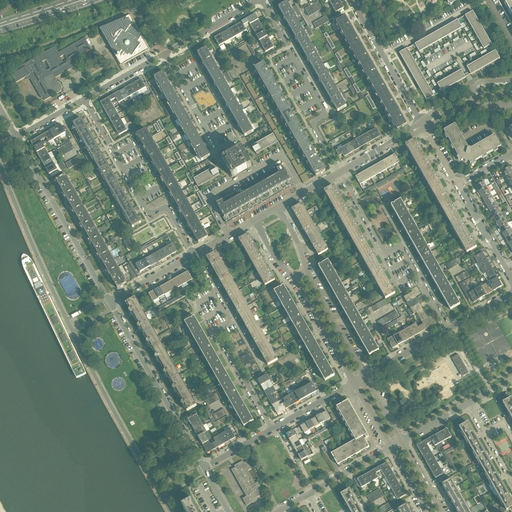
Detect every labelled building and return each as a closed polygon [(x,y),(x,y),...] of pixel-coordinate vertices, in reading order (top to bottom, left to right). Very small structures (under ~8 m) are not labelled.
[(511,23),(511,24),(511,22),(503,8),(501,4),(500,2),(498,0),(485,0),(505,35),(511,47),(511,23)] [(509,10),(511,13),(511,14),(511,0),(503,0),(505,3),(507,6),(509,10)] [(280,6),(279,7),(280,10),(285,19),(286,20),(288,24),(289,25),(290,27),(292,31),(297,39),(297,40),(298,41),(301,46),(302,49),(304,52),(309,60),(309,61),(309,62),(313,67),(314,70),(316,73),(321,81),(321,82),(324,88),(326,91),(328,94),(332,102),(333,102),(333,103),(336,109),(338,108),(339,111),(344,108),(345,108),(345,107),(343,105),(345,104),(343,101),(346,99),(347,99),(344,94),(341,90),(338,92),(331,80),(334,79),(334,78),(335,78),(332,73),(330,69),(328,70),(326,71),(319,59),(323,57),(320,53),(318,48),(317,49),(314,50),(308,38),(311,36),(308,32),(306,27),(302,29),(296,17),(299,16),(297,11),(294,6),(291,8),(287,2),(286,3),(280,6)] [(341,2),(333,7),(336,13),(344,8),(341,2)] [(465,16),(467,20),(475,16),(473,11),(465,16)] [(255,15),(242,22),(243,24),(244,26),(245,27),(245,28),(248,26),(246,24),(247,24),(249,23),(250,24),(250,25),(252,24),(259,20),(255,15)] [(467,20),(470,25),(478,20),(475,16),(467,20)] [(111,24),(100,29),(103,34),(114,53),(115,52),(118,54),(117,55),(117,56),(118,57),(119,57),(120,56),(121,57),(124,53),(128,56),(129,54),(132,56),(135,51),(136,52),(137,52),(137,51),(138,51),(138,50),(138,49),(137,48),(141,44),(138,42),(139,40),(141,37),(134,24),(133,23),(132,24),(129,19),(128,17),(123,20),(111,24)] [(397,130),(406,125),(403,118),(404,117),(403,116),(401,112),(400,112),(399,112),(397,109),(394,103),(395,102),(395,101),(392,96),(391,97),(389,94),(385,87),(386,87),(386,85),(383,81),(382,81),(382,82),(380,78),(376,72),(377,72),(378,71),(377,70),(375,66),(374,66),(373,66),(371,63),(368,57),(369,56),(369,55),(366,50),(365,51),(364,51),(363,48),(359,41),(360,40),(359,39),(357,35),(356,35),(354,32),(350,26),(351,26),(352,25),(351,24),(348,19),(347,20),(345,17),(341,20),(339,20),(336,22),(336,23),(337,24),(340,30),(345,38),(349,45),(352,50),(353,53),(356,58),(358,61),(362,68),(366,76),(371,83),(375,91),(379,99),(384,107),(388,114),(392,122),(397,130)] [(252,24),(250,25),(253,30),(261,26),(261,24),(259,20),(252,24)] [(457,20),(453,23),(457,31),(462,28),(461,27),(460,25),(457,20)] [(470,25),(473,30),(481,25),(478,20),(470,25)] [(238,24),(236,26),(241,34),(247,31),(245,28),(245,27),(244,26),(243,24),(242,22),(238,24)] [(453,23),(448,25),(452,33),(457,31),(453,23)] [(448,25),(443,28),(448,36),(452,33),(448,25)] [(473,30),(475,34),(483,30),(481,25),(473,30)] [(236,26),(231,29),(235,37),(241,34),(236,26)] [(261,26),(253,30),(256,36),(265,31),(261,26)] [(443,28),(438,31),(443,39),(448,36),(443,28)] [(231,29),(225,32),(230,40),(235,37),(231,29)] [(476,35),(478,39),(486,35),(483,30),(475,34),(476,35)] [(265,31),(256,36),(259,41),(268,36),(265,31)] [(438,31),(434,33),(438,41),(442,39),(443,39),(438,31)] [(225,32),(220,35),(225,43),(230,40),(225,32)] [(434,33),(429,36),(434,44),(438,41),(434,33)] [(220,35),(214,38),(219,46),(225,43),(220,35)] [(478,39),(481,44),(489,39),(486,35),(478,39)] [(268,36),(259,41),(263,47),(271,42),(268,36)] [(429,36),(424,39),(429,47),(434,44),(429,36)] [(55,46),(16,69),(18,72),(12,75),(16,83),(30,75),(31,77),(30,77),(42,98),(43,97),(45,101),(53,96),(53,95),(54,94),(56,94),(57,94),(58,93),(59,93),(60,92),(61,91),(61,90),(62,89),(62,88),(62,87),(61,85),(61,84),(60,83),(59,83),(57,82),(55,78),(74,67),(72,64),(82,59),(80,56),(91,49),(85,38),(59,53),(56,48),(55,46)] [(329,38),(326,39),(332,49),(335,48),(329,38)] [(424,39),(420,41),(424,49),(429,47),(424,39)] [(489,39),(481,44),(484,49),(489,46),(491,45),(492,45),(490,42),(489,39)] [(237,50),(247,44),(249,43),(248,41),(236,48),(237,50)] [(415,45),(416,47),(419,52),(424,49),(420,41),(415,44),(415,45)] [(271,42),(263,47),(266,52),(274,48),(271,42)] [(198,53),(216,85),(245,136),(246,136),(247,136),(252,133),(252,132),(254,132),(206,48),(205,49),(199,52),(198,53)] [(401,56),(402,58),(410,53),(407,49),(407,48),(399,53),(401,56)] [(215,51),(211,53),(216,62),(220,60),(215,51)] [(495,51),(490,53),(495,61),(500,59),(495,51)] [(402,58),(405,62),(412,58),(410,53),(402,58)] [(490,53),(486,56),(490,64),(495,61),(490,53)] [(486,56),(481,59),(485,67),(490,64),(486,56)] [(405,62),(407,67),(415,62),(412,58),(405,62)] [(480,59),(476,61),(481,69),(485,67),(481,59),(480,59)] [(476,61),(471,64),(476,72),(481,69),(476,61)] [(407,67),(410,72),(418,67),(415,62),(407,67)] [(255,68),(311,168),(316,176),(326,171),(322,164),(323,164),(319,158),(318,158),(313,149),(314,148),(311,142),(310,143),(304,133),(305,133),(302,127),(301,127),(296,118),(296,117),(293,112),(292,112),(287,103),(288,102),(285,96),(284,97),(278,87),(279,87),(276,81),(275,81),(269,72),(270,71),(267,65),(266,66),(264,63),(263,63),(255,68)] [(476,72),(471,64),(467,67),(471,75),(476,72)] [(410,72),(413,76),(420,72),(418,67),(410,72)] [(461,70),(456,73),(461,81),(465,78),(461,70)] [(227,72),(223,74),(228,83),(232,81),(229,75),(227,72)] [(413,76),(415,81),(423,76),(420,72),(413,76)] [(456,73),(451,75),(456,83),(461,81),(456,73)] [(158,84),(152,87),(157,96),(163,93),(170,104),(164,108),(169,117),(175,113),(181,125),(178,127),(183,136),(186,134),(193,146),(190,148),(195,157),(198,155),(199,156),(200,158),(202,158),(203,160),(209,157),(207,154),(209,153),(164,76),(163,76),(161,74),(156,77),(157,80),(156,80),(158,84)] [(448,77),(447,78),(451,86),(455,84),(456,83),(451,75),(448,77)] [(415,81),(418,86),(426,81),(423,76),(415,81)] [(447,78),(442,81),(447,89),(451,86),(447,78)] [(141,79),(136,83),(140,91),(146,88),(141,79)] [(418,86),(421,90),(428,86),(426,81),(418,86)] [(437,84),(440,89),(441,91),(442,92),(447,89),(442,81),(437,84)] [(136,83),(130,86),(135,94),(140,91),(136,83)] [(130,86),(125,89),(130,97),(135,94),(130,86)] [(421,90),(423,95),(431,91),(428,86),(421,90)] [(125,89),(119,92),(124,100),(127,98),(128,101),(131,99),(130,97),(125,89)] [(431,91),(423,95),(426,100),(434,96),(431,91)] [(119,92),(114,95),(115,97),(116,98),(116,99),(116,100),(117,100),(119,103),(124,100),(119,92)] [(100,102),(104,108),(112,103),(111,101),(116,99),(116,98),(115,97),(114,95),(100,102)] [(368,95),(366,97),(373,109),(376,108),(368,95)] [(104,108),(107,113),(115,109),(112,103),(104,108)] [(107,113),(110,119),(118,114),(115,109),(107,113)] [(110,119),(113,124),(121,120),(118,114),(110,119)] [(77,130),(72,133),(77,141),(82,139),(88,149),(89,150),(89,151),(84,153),(89,162),(94,159),(101,171),(97,173),(102,182),(106,180),(112,192),(109,194),(114,203),(117,201),(124,213),(121,215),(126,224),(129,222),(133,228),(134,227),(140,224),(141,223),(136,214),(129,202),(128,199),(106,161),(84,121),(82,119),(81,120),(80,119),(77,121),(75,123),(73,124),(77,130)] [(113,124),(116,130),(124,125),(121,120),(113,124)] [(61,125),(55,128),(60,136),(65,133),(66,135),(69,140),(72,139),(69,134),(65,127),(63,128),(61,125)] [(124,125),(116,130),(119,135),(127,131),(124,125)] [(461,161),(462,161),(463,160),(464,161),(465,161),(467,161),(467,162),(468,162),(469,161),(470,164),(501,147),(495,137),(471,150),(467,150),(456,129),(454,125),(443,131),(449,141),(461,161)] [(55,128),(50,131),(54,139),(60,136),(55,128)] [(376,128),(371,131),(375,139),(380,136),(381,136),(376,128)] [(179,209),(184,218),(183,219),(187,225),(188,224),(191,230),(193,234),(192,234),(195,240),(196,239),(198,243),(208,237),(204,231),(185,196),(183,194),(147,129),(137,135),(141,141),(140,142),(143,148),(144,147),(149,157),(148,157),(152,163),(153,162),(158,172),(157,173),(161,178),(162,178),(167,187),(166,188),(169,194),(170,193),(176,203),(175,203),(178,209),(179,209)] [(50,131),(44,134),(46,137),(46,138),(47,139),(48,140),(49,142),(54,139),(50,131)] [(371,131),(366,134),(370,142),(375,139),(371,131)] [(44,134),(31,142),(34,147),(42,143),(41,141),(46,138),(46,137),(44,134)] [(273,134),(268,137),(272,145),(278,142),(273,134)] [(366,134),(361,137),(365,145),(370,142),(366,134)] [(268,137),(262,140),(267,148),(272,145),(268,137)] [(361,137),(355,140),(360,148),(365,145),(361,137)] [(42,143),(34,147),(37,153),(45,148),(43,145),(47,143),(47,144),(49,142),(48,140),(46,141),(42,143)] [(262,140),(257,143),(262,151),(267,148),(262,140)] [(355,140),(350,143),(354,151),(360,148),(355,140)] [(466,253),(467,253),(476,247),(473,241),(474,240),(472,238),(471,238),(469,235),(464,226),(465,225),(464,222),(463,223),(461,220),(455,210),(456,209),(455,207),(454,207),(452,204),(446,195),(448,194),(446,192),(445,192),(443,189),(438,179),(439,179),(437,176),(436,177),(435,174),(429,164),(430,163),(429,161),(428,161),(426,158),(420,149),(421,148),(420,146),(419,146),(417,143),(415,140),(406,145),(405,146),(406,145),(466,253)] [(262,151),(257,143),(252,146),(253,148),(255,152),(256,154),(262,151)] [(350,143),(345,146),(349,154),(354,151),(350,143)] [(349,154),(345,146),(344,144),(341,145),(343,147),(336,151),(339,156),(343,154),(344,157),(349,154)] [(45,148),(37,153),(40,159),(48,154),(45,148)] [(242,149),(237,151),(221,161),(231,178),(252,166),(242,149)] [(48,154),(40,159),(43,164),(51,159),(48,154)] [(394,155),(389,158),(393,165),(399,162),(395,154),(394,155)] [(383,161),(388,169),(389,171),(394,167),(393,165),(389,158),(383,161)] [(51,159),(43,164),(46,169),(55,165),(51,159)] [(383,161),(378,164),(382,172),(388,169),(383,161)] [(378,164),(372,167),(377,175),(382,172),(378,164)] [(55,165),(46,169),(49,175),(58,170),(55,165)] [(226,224),(276,195),(294,185),(291,179),(290,180),(285,171),(284,171),(282,167),(283,167),(282,167),(281,165),(216,202),(215,202),(219,209),(219,208),(219,209),(224,217),(223,218),(225,221),(226,224)] [(301,166),(295,169),(299,175),(302,174),(301,171),(303,170),(301,166)] [(215,167),(210,170),(214,178),(220,175),(218,173),(219,173),(217,169),(216,169),(215,167)] [(372,167),(367,170),(371,178),(377,175),(372,167)] [(499,173),(502,178),(505,177),(511,172),(511,171),(510,168),(510,167),(502,172),(499,173)] [(210,170),(204,173),(209,181),(214,178),(210,170)] [(367,170),(361,174),(365,181),(371,178),(367,170)] [(204,173),(199,176),(204,184),(209,181),(204,173)] [(365,181),(361,174),(356,176),(355,176),(358,181),(358,182),(359,182),(360,185),(360,184),(365,181)] [(98,254),(104,264),(103,265),(106,270),(107,270),(112,279),(111,280),(114,286),(116,285),(117,289),(127,283),(97,231),(66,175),(56,181),(60,187),(59,188),(62,194),(63,193),(69,202),(68,203),(71,209),(72,208),(77,218),(76,219),(80,224),(81,224),(86,233),(85,234),(88,240),(89,239),(95,249),(94,249),(97,255),(98,254)] [(303,175),(300,176),(303,183),(309,180),(312,178),(310,176),(307,177),(307,176),(304,177),(303,175)] [(204,184),(199,176),(194,179),(198,187),(204,184)] [(476,187),(479,192),(486,187),(484,182),(483,182),(475,186),(476,187)] [(385,196),(394,190),(391,185),(385,189),(383,186),(379,188),(385,196)] [(353,220),(348,211),(348,210),(349,209),(347,207),(346,207),(344,204),(339,195),(340,194),(339,192),(338,192),(336,189),(334,186),(324,191),(359,253),(385,299),(395,294),(391,287),(392,287),(391,284),(390,285),(388,281),(383,272),(384,271),(382,269),(381,269),(379,266),(374,256),(375,256),(373,253),(372,254),(371,250),(370,251),(365,241),(366,240),(365,238),(364,238),(362,235),(356,226),(357,225),(356,223),(355,223),(353,220)] [(479,192),(482,197),(489,193),(486,187),(479,192)] [(482,197),(485,202),(492,198),(489,193),(482,197)] [(485,202),(488,208),(495,203),(492,198),(485,202)] [(460,304),(429,251),(401,200),(391,206),(450,310),(460,304)] [(488,208),(491,213),(498,208),(495,203),(488,208)] [(299,222),(304,231),(303,232),(305,234),(306,234),(308,237),(313,246),(312,247),(315,253),(316,252),(318,256),(328,250),(302,204),(292,209),(296,216),(295,216),(296,219),(297,218),(299,222)] [(491,213),(493,218),(501,214),(498,208),(491,213)] [(493,218),(496,223),(504,219),(501,214),(493,218)] [(496,223),(499,228),(507,224),(504,219),(496,223)] [(499,228),(502,233),(510,229),(511,229),(510,227),(509,227),(507,224),(499,228)] [(502,233),(505,239),(511,234),(511,232),(510,229),(502,233)] [(259,253),(254,243),(255,243),(253,240),(252,241),(249,234),(239,240),(261,278),(265,286),(275,280),(271,274),(272,273),(271,271),(270,271),(268,268),(262,258),(263,258),(262,255),(261,256),(259,253)] [(166,244),(166,245),(167,247),(171,255),(177,252),(172,244),(171,241),(171,242),(166,244)] [(165,244),(160,247),(162,250),(166,258),(171,255),(167,247),(166,245),(166,244),(165,244)] [(162,250),(157,253),(161,261),(166,258),(162,250)] [(473,255),(470,257),(471,259),(475,265),(477,263),(486,258),(483,253),(483,252),(481,253),(480,250),(478,251),(473,254),(473,255)] [(264,359),(266,362),(268,366),(278,360),(260,329),(256,322),(247,306),(243,299),(238,291),(216,252),(207,258),(210,264),(209,265),(211,267),(212,267),(214,270),(219,280),(218,280),(219,283),(220,282),(222,285),(228,295),(227,296),(228,298),(229,298),(237,310),(236,311),(237,313),(237,314),(238,313),(240,317),(245,326),(244,326),(246,329),(247,328),(254,341),(253,342),(254,344),(255,344),(263,356),(262,357),(263,360),(264,359)] [(157,253),(151,256),(156,264),(161,261),(157,253)] [(151,256),(146,259),(151,266),(156,264),(151,256)] [(138,257),(129,262),(132,267),(138,277),(139,276),(138,274),(140,273),(140,272),(145,269),(141,262),(139,258),(138,257)] [(486,258),(477,263),(480,269),(489,264),(486,258)] [(146,259),(141,262),(145,269),(151,266),(146,259)] [(319,266),(365,349),(369,356),(379,350),(356,309),(328,261),(319,266)] [(489,264),(480,269),(484,275),(486,273),(492,270),(489,264)] [(488,277),(486,278),(488,281),(490,280),(491,281),(497,278),(492,270),(486,273),(488,277)] [(188,272),(182,275),(187,283),(192,279),(192,280),(190,276),(190,275),(190,274),(190,275),(188,272),(187,272),(188,272)] [(182,275),(177,278),(181,286),(187,283),(182,275)] [(177,278),(171,281),(175,289),(181,286),(177,278)] [(493,285),(490,286),(493,291),(502,286),(497,278),(491,281),(493,285)] [(466,280),(459,284),(468,300),(471,299),(469,294),(468,291),(470,290),(467,284),(468,283),(466,280)] [(171,281),(166,284),(170,292),(175,289),(171,281)] [(166,284),(160,288),(164,295),(170,292),(166,284)] [(486,284),(480,287),(485,296),(491,293),(488,288),(486,284)] [(334,376),(322,354),(284,286),(274,291),(276,295),(281,303),(285,310),(287,314),(288,316),(293,324),(295,329),(297,332),(302,340),(315,363),(325,381),(334,376)] [(480,287),(475,290),(480,299),(485,296),(480,287)] [(154,291),(159,298),(160,301),(166,298),(164,295),(160,288),(154,291)] [(471,292),(469,294),(471,299),(474,302),(480,299),(475,290),(473,291),(472,290),(471,291),(471,292)] [(159,298),(154,291),(149,294),(153,302),(159,298)] [(404,297),(407,303),(416,298),(413,292),(404,297)] [(176,393),(177,393),(181,401),(182,402),(182,404),(183,405),(185,408),(187,411),(197,406),(192,398),(188,391),(183,383),(135,298),(126,303),(129,309),(130,310),(129,312),(131,313),(133,316),(138,324),(138,325),(138,327),(140,328),(142,331),(147,340),(147,341),(147,343),(148,343),(150,347),(150,346),(155,355),(156,356),(155,358),(157,359),(159,362),(164,370),(164,372),(164,373),(166,374),(168,377),(173,386),(173,387),(173,389),(175,389),(176,393)] [(407,303),(410,308),(419,303),(416,298),(407,303)] [(414,314),(416,313),(422,309),(419,303),(410,308),(414,314)] [(416,313),(421,321),(427,318),(422,309),(416,313)] [(254,421),(220,362),(194,317),(185,322),(214,374),(242,423),(244,427),(254,421)] [(421,321),(423,324),(426,329),(432,326),(427,318),(421,321)] [(416,324),(410,327),(415,336),(421,332),(418,327),(416,324)] [(410,327),(404,330),(409,339),(415,336),(410,327)] [(404,330),(399,333),(404,342),(409,339),(404,330)] [(399,333),(393,337),(398,345),(404,342),(399,333)] [(398,345),(393,337),(387,340),(392,349),(398,345)] [(452,358),(462,377),(469,373),(458,354),(452,358)] [(266,375),(258,380),(261,386),(270,381),(272,379),(269,374),(266,375)] [(270,381),(261,386),(264,391),(273,387),(270,381)] [(308,385),(305,386),(310,395),(316,391),(312,383),(308,385)] [(305,386),(300,389),(305,398),(310,395),(305,386)] [(273,387),(264,391),(267,397),(273,394),(276,392),(273,387)] [(300,389),(294,393),(299,401),(305,398),(300,389)] [(294,393),(289,396),(294,404),(299,401),(294,393)] [(273,394),(267,397),(272,405),(278,402),(273,394)] [(289,396),(283,399),(285,402),(288,408),(294,404),(289,396)] [(510,398),(504,402),(503,402),(504,405),(509,414),(511,418),(511,399),(511,398),(510,398)] [(278,402),(272,405),(277,414),(283,410),(280,405),(282,404),(280,401),(278,402)] [(338,407),(341,412),(351,406),(348,401),(338,407)] [(341,412),(344,417),(354,411),(351,406),(341,412)] [(326,411),(321,414),(325,421),(331,418),(326,411)] [(344,417),(347,422),(357,416),(354,411),(344,417)] [(188,419),(191,425),(200,420),(197,414),(188,419)] [(321,414),(316,417),(320,424),(320,425),(323,424),(322,423),(325,421),(321,414)] [(347,422),(353,434),(364,428),(357,416),(347,422)] [(316,417),(310,420),(313,424),(314,427),(320,424),(316,417)] [(191,425),(194,431),(203,426),(205,425),(202,419),(200,420),(193,424),(191,425)] [(310,420),(305,423),(306,424),(309,430),(314,427),(313,424),(310,420)] [(459,427),(498,496),(506,510),(508,510),(511,507),(511,500),(510,496),(469,425),(468,422),(461,426),(459,427)] [(303,424),(300,426),(301,429),(303,432),(304,433),(309,430),(306,424),(305,423),(303,424)] [(194,431),(198,437),(207,432),(203,426),(194,431)] [(358,440),(353,443),(359,453),(369,447),(365,439),(369,437),(364,428),(353,434),(356,438),(357,438),(358,440)] [(447,428),(441,432),(446,440),(451,437),(447,428)] [(231,429),(225,432),(230,441),(236,437),(231,429)] [(286,434),(289,439),(296,435),(293,430),(286,434)] [(208,431),(207,432),(198,437),(202,445),(208,441),(208,440),(212,438),(208,431)] [(225,432),(219,435),(224,444),(230,441),(225,432)] [(441,432),(436,435),(440,443),(446,440),(441,432)] [(213,438),(215,442),(218,447),(224,444),(219,435),(213,438)] [(289,439),(292,445),(299,441),(296,435),(289,439)] [(436,435),(430,438),(433,443),(435,446),(440,443),(436,435)] [(430,438),(417,445),(420,451),(428,446),(427,444),(432,441),(433,443),(430,438)] [(208,441),(202,445),(207,453),(213,450),(210,445),(208,441)] [(292,445),(295,450),(302,446),(299,441),(292,445)] [(353,443),(348,445),(354,456),(359,453),(353,443)] [(348,445),(342,449),(348,459),(354,456),(348,445)] [(295,450),(298,455),(305,451),(302,446),(295,450)] [(428,446),(420,451),(423,456),(431,452),(428,446)] [(342,449),(337,451),(343,462),(348,459),(342,449)] [(305,451),(298,455),(301,461),(301,460),(308,457),(305,451)] [(343,462),(337,451),(332,455),(338,465),(343,462)] [(431,452),(423,456),(426,462),(434,457),(431,452)] [(434,457),(426,462),(429,467),(437,463),(434,457)] [(248,471),(251,469),(247,461),(244,463),(243,461),(234,466),(235,468),(231,470),(232,470),(237,479),(236,479),(237,479),(240,485),(242,487),(241,488),(242,488),(247,496),(246,497),(243,499),(247,505),(247,506),(253,502),(252,500),(256,498),(258,497),(264,494),(264,493),(263,494),(261,490),(261,488),(261,489),(258,485),(259,485),(258,483),(257,482),(255,484),(248,471)] [(381,470),(382,473),(390,468),(387,462),(374,470),(376,475),(377,475),(376,473),(381,470)] [(437,463),(429,467),(432,473),(440,468),(437,463)] [(382,473),(385,478),(393,473),(390,468),(382,473)] [(440,468),(432,473),(435,478),(443,474),(446,472),(444,469),(442,470),(440,468)] [(378,478),(376,475),(374,470),(368,473),(373,481),(378,478)] [(367,484),(373,481),(368,473),(363,476),(367,484)] [(385,478),(388,483),(396,479),(393,473),(385,478)] [(362,487),(367,484),(363,476),(357,479),(362,487)] [(388,483),(391,489),(399,484),(396,479),(388,483)] [(470,511),(458,490),(451,479),(442,484),(457,511),(470,511)] [(393,492),(394,494),(403,490),(399,484),(391,489),(393,492)] [(341,494),(350,511),(358,511),(361,510),(356,501),(349,489),(341,494)] [(403,490),(394,494),(397,500),(406,495),(403,490)] [(478,495),(474,498),(477,504),(482,502),(478,495)] [(191,500),(182,505),(186,511),(201,511),(200,510),(198,511),(192,500),(191,500)]
